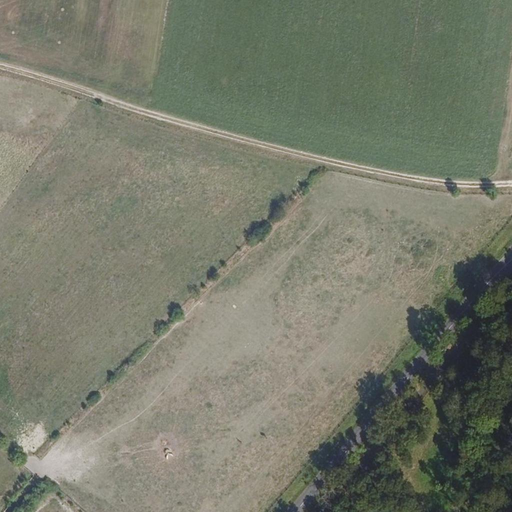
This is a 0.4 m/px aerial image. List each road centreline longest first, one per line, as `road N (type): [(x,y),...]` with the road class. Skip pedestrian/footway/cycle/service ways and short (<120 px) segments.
road 1 (track): [(0,69),(261,146),(420,182),(511,185)]
road 2 (secondary): [(511,260),(301,511)]
